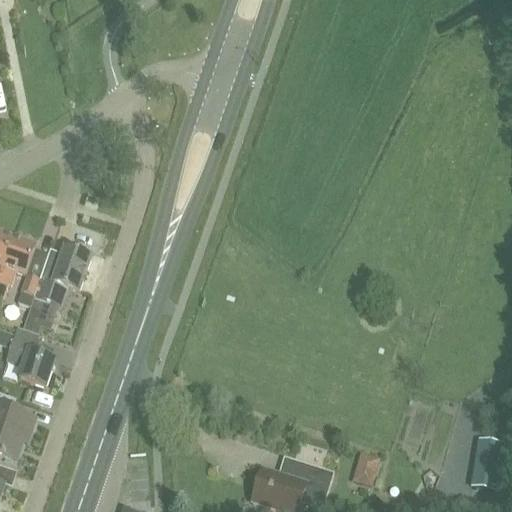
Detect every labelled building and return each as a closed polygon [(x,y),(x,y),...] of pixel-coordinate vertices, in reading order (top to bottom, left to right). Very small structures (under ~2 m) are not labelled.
[(0,280),(13,242),(0,236),(0,280)] [(12,290),(17,275),(27,279),(37,250),(13,242),(0,280),(0,300),(4,302),(8,289),(12,290)] [(61,309),(67,291),(80,296),(92,260),(65,251),(63,258),(51,254),(40,284),(31,311),(30,314),(42,319),(47,304),(61,309)] [(31,311),(40,284),(28,279),(18,307),(31,311)] [(30,314),(23,333),(35,337),(42,319),(30,314)] [(23,333),(19,332),(8,366),(24,371),(19,383),(46,392),(56,364),(34,356),(40,339),(35,337),(23,333)] [(36,422),(12,414),(16,403),(0,397),(0,459),(16,465),(26,435),(31,437),(36,422)] [(481,444),(473,491),(501,496),(509,449),(481,444)] [(362,459),(354,484),(372,489),(379,464),(362,459)] [(263,472),(253,506),(270,511),(300,511),(302,506),(321,511),(323,511),(334,477),(301,466),(296,483),(263,472)]
